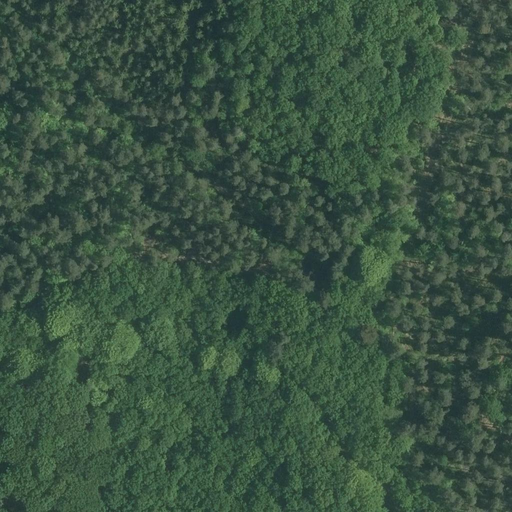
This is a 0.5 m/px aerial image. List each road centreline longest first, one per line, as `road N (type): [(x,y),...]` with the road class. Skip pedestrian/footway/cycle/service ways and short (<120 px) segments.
road 1 (track): [(12,0),(267,227)]
road 2 (track): [(267,227),(370,316)]
